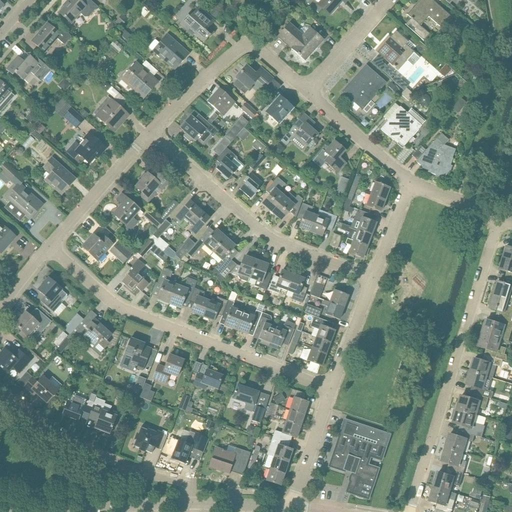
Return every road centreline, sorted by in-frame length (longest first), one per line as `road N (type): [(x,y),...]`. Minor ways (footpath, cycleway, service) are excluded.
road 1 (residential): [(329,388),(125,310),(49,246)]
road 2 (residential): [(408,511),(498,218)]
road 3 (residential): [(370,279),(264,235),(150,132)]
road 4 (residential): [(190,504),(186,484),(79,447),(15,404)]
road 5 (residential): [(150,132),(246,45),(306,90)]
road 6 (unclassified): [(33,511),(190,504)]
road 7 (residential): [(49,246),(150,132)]
road 8 (residential): [(306,90),(409,183)]
road 9 (residential): [(291,507),(329,388)]
road 10 (residential): [(386,0),(306,90)]
